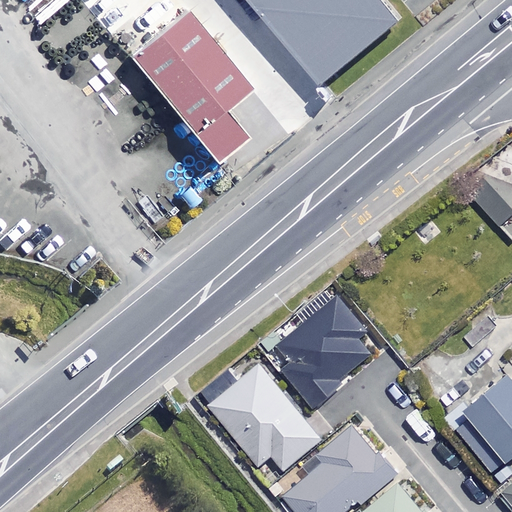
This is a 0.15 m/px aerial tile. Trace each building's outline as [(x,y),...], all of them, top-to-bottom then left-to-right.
[(414,31),(389,0),(256,0),(333,95),(414,31)] [(256,96),(196,20),(138,67),(219,168),(254,141),(232,115),(256,96)] [(127,89),(111,69),(86,89),(118,128),(147,105),(131,86),(127,89)] [(511,218),(511,209),(487,180),(473,192),(502,227),(511,218)] [(365,328),(338,297),(282,347),(296,363),(284,374),(315,408),(379,352),(361,332),(365,328)] [(323,439),(262,364),(212,405),(261,465),(274,454),(287,469),(323,439)] [(511,460),(511,378),(468,413),(508,464),(511,460)] [(397,474),(359,429),(324,459),(326,463),(286,496),(299,511),(346,511),(362,499),(364,502),(397,474)] [(425,511),(404,483),(366,510),(367,511),(425,511)]
